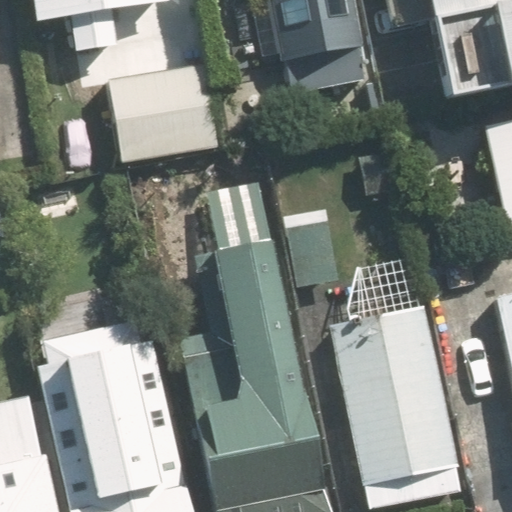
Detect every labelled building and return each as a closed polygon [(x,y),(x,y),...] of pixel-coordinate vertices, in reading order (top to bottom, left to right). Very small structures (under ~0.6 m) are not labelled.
[(32,0),(36,24),(72,18),(79,59),(114,53),(107,12),(165,3),(164,0),(32,0)] [(263,0),(277,68),(284,66),(289,95),(353,83),(348,54),(359,51),(348,0),(263,0)] [(511,0),(406,0),(423,79),(459,71),(480,169),(511,161),(511,0)] [(207,71),(105,83),(115,167),(217,155),(207,71)] [(326,511),(255,183),(190,197),(223,351),(181,360),(213,511),(326,511)] [(511,258),(477,265),(507,442),(511,440),(511,258)] [(343,326),(327,330),(369,511),(375,511),(461,492),(418,309),(412,310),(408,260),(355,265),(343,326)] [(191,511),(154,346),(37,373),(68,511),(191,511)] [(0,511),(57,511),(35,400),(0,406),(0,511)]
